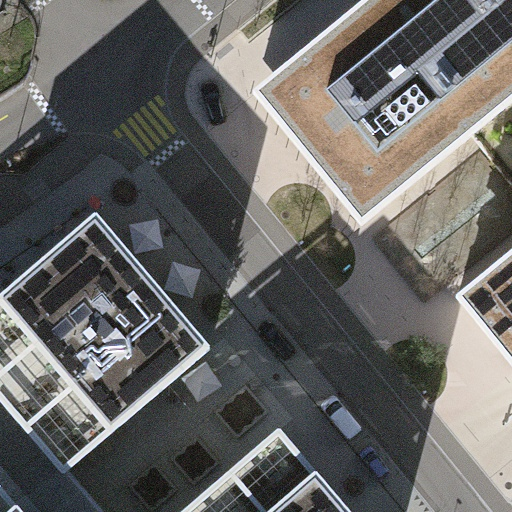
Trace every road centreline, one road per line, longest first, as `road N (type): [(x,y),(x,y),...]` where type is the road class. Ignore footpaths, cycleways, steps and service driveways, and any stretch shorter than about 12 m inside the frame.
road 1 (residential): [(463,511),(99,63)]
road 2 (tertiary): [(99,63),(0,132)]
